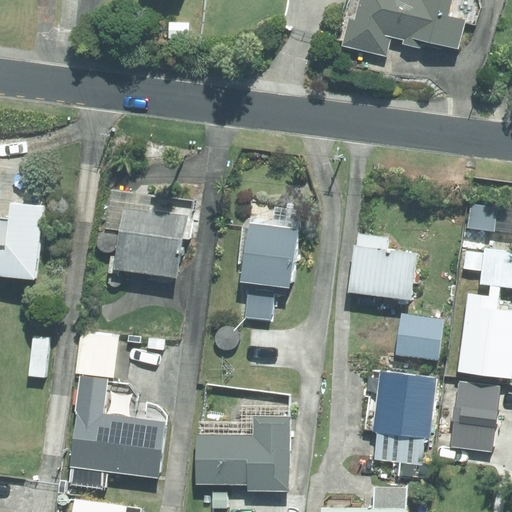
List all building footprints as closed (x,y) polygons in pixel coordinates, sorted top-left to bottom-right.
[(406,36),(405,40),(422,43),(424,33),(461,42),(468,14),(453,11),(455,0),(362,0),(358,21),(352,19),(346,43),(389,53),(394,33),(406,36)] [(0,194),(0,267),(39,272),(47,201),(0,194)] [(195,218),(189,217),(189,213),(128,204),(121,262),(182,271),(187,235),(193,236),(195,218)] [(244,276),(253,277),(247,313),(272,318),(276,290),(288,292),(290,280),(293,281),(301,227),(253,220),(252,224),(245,223),(239,262),(246,262),(244,276)] [(420,247),(389,244),(390,234),(362,231),(361,241),(358,240),(353,286),(416,292),(418,280),(421,280),(422,272),(418,271),(420,247)] [(511,245),(493,243),(493,240),(488,240),(484,280),(511,283),(511,245)] [(405,310),(399,352),(441,358),(446,316),(405,310)] [(79,370),(83,371),(79,406),(82,406),(75,461),(98,465),(98,471),(110,472),(110,466),(162,472),(170,417),(108,409),(113,375),(116,375),(119,346),(82,341),(79,370)] [(377,455),(425,461),(424,468),(409,466),(408,474),(433,477),(436,459),(425,458),(428,433),(433,433),(441,375),(383,367),(376,426),(381,427),(377,455)] [(500,384),(457,379),(449,460),(492,465),(500,384)] [(293,413),(258,414),(258,431),(201,431),(201,479),(253,479),(253,485),(293,485),(293,413)] [(149,477),(145,503),(160,504),(164,478),(149,477)] [(326,504),(325,511),(410,511),(411,484),(378,484),(377,504),(326,504)] [(214,490),(214,504),(228,504),(229,491),(214,490)] [(79,494),(76,511),(128,511),(130,501),(79,494)]
